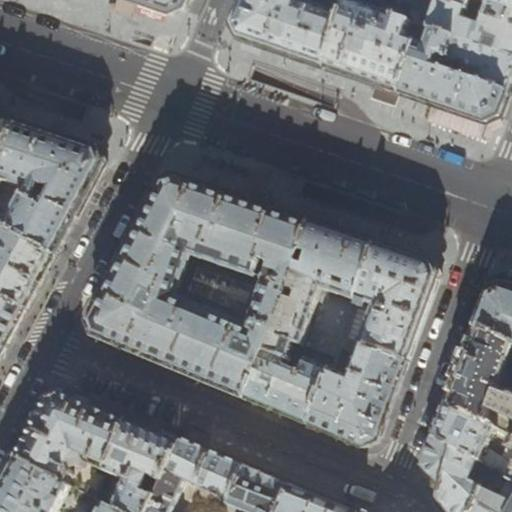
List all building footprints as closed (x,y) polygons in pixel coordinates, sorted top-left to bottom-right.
[(121,0),(172,17),(186,11),(190,0),(121,0)] [(244,0),(234,26),(240,40),(275,51),(327,69),(348,3),(340,1),(338,0),(244,0)] [(401,94),(419,45),(407,41),(413,25),(395,19),(401,0),(348,0),(348,3),(327,69),(370,83),(377,86),(400,94),(401,94)] [(431,31),(456,39),(511,58),(511,26),(435,0),(407,0),(431,9),(431,10),(437,12),(431,31)] [(511,0),(435,0),(511,26),(511,0)] [(426,102),(433,105),(474,119),(487,123),(501,117),(503,112),(510,93),(445,71),(456,39),(431,31),(429,38),(422,36),(419,45),(401,94),(426,102)] [(511,58),(456,39),(445,71),(510,93),(511,87),(511,58)] [(400,94),(377,86),(373,99),(396,106),(400,94)] [(469,132),(474,119),(433,105),(429,118),(469,132)] [(0,181),(20,123),(0,116),(0,181)] [(3,229),(57,257),(59,254),(106,165),(102,151),(65,139),(20,123),(0,181),(24,190),(3,229)] [(222,390),(246,400),(265,352),(283,308),(312,222),(243,199),(178,177),(164,183),(131,246),(109,287),(90,324),(95,338),(99,340),(167,367),(198,380),(222,390)] [(339,359),(342,349),(346,340),(378,245),(319,225),(312,222),(283,308),(265,352),(292,360),(292,359),(291,358),(296,345),(339,359)] [(0,296),(28,311),(54,263),(57,257),(3,229),(0,235),(0,296)] [(378,245),(346,340),(409,362),(437,289),(441,278),(434,263),(383,246),(378,245)] [(511,290),(505,288),(502,287),(494,290),(488,294),(482,311),(476,327),(490,331),(511,342),(511,290)] [(0,364),(13,340),(28,311),(0,296),(0,364)] [(461,410),(497,428),(511,435),(511,342),(490,331),(476,327),(449,399),(447,405),(461,410)] [(409,362),(346,340),(342,349),(359,355),(353,371),(355,375),(349,377),(333,370),(311,426),(318,429),(365,449),(379,443),(394,403),(409,362)] [(311,426),(333,370),(309,360),(307,362),(306,365),(305,367),(303,367),(300,373),(287,368),(290,362),(291,363),(292,360),(265,352),(246,400),(279,413),(311,426)] [(107,473),(129,421),(65,395),(65,394),(56,397),(48,400),(48,402),(18,458),(68,485),(73,475),(71,471),(68,469),(71,463),(73,468),(79,471),(84,469),(86,464),(84,458),(93,462),(92,464),(94,468),(107,473)] [(487,448),(497,428),(461,410),(447,405),(440,423),(435,437),(478,460),(487,466),(495,452),(487,448)] [(163,487),(182,443),(158,433),(129,421),(107,473),(125,481),(114,509),(120,511),(151,511),(158,498),(148,494),(153,482),(163,487)] [(472,511),(478,504),(476,502),(484,486),(490,489),(497,471),(490,467),(483,484),(480,482),(477,488),(467,482),(478,460),(435,437),(423,468),(441,485),(436,498),(447,511),(472,511)] [(228,509),(229,506),(247,467),(222,457),(182,441),(182,443),(163,487),(158,498),(151,511),(173,511),(187,481),(223,497),(220,506),(228,509)] [(511,448),(509,454),(501,450),(498,454),(495,452),(487,466),(490,467),(497,471),(511,479),(511,448)] [(58,511),(72,487),(68,485),(18,458),(7,480),(0,492),(0,511),(58,511)] [(280,511),(292,487),(293,485),(257,471),(247,467),(229,506),(244,511),(280,511)] [(511,511),(511,479),(497,471),(490,489),(484,486),(476,502),(478,504),(491,511),(511,511)] [(86,494),(97,500),(100,491),(90,487),(86,494)] [(349,511),(327,502),(292,487),(280,511),(349,511)] [(120,511),(114,509),(103,503),(98,511),(120,511)]
